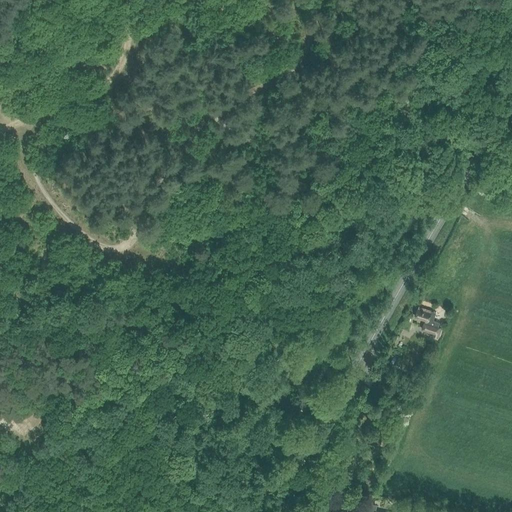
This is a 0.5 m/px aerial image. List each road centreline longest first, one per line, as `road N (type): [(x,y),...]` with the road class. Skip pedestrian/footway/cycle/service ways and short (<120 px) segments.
road 1 (unknown): [(166,511),(284,243),(268,0)]
road 2 (secondary): [(282,511),(420,255),(511,126)]
